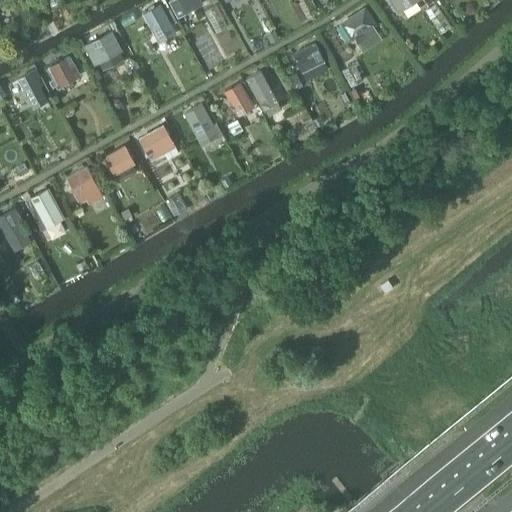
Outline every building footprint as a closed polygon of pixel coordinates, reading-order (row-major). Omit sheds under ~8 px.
[(200,0),(170,0),(169,1),(178,16),(202,2),(200,0)] [(390,0),(397,10),(412,0),(390,0)] [(161,5),(144,15),(159,42),(175,33),(161,5)] [(365,6),(341,21),(352,38),(354,37),(373,24),(376,23),(365,6)] [(110,31),(84,45),(86,48),(88,51),(86,52),(87,53),(89,53),(94,63),(97,61),(118,50),(119,49),(121,48),(119,45),(118,46),(110,31)] [(274,31),(266,35),(270,42),(278,38),(274,31)] [(316,43),(294,53),(302,71),(317,64),(320,71),(328,68),(324,60),(316,43)] [(65,55),(45,66),(56,85),(75,74),(65,55)] [(31,69),(17,77),(33,107),(46,100),(35,77),(37,76),(33,68),(31,69)] [(260,70),(247,77),(268,115),(281,107),(260,70)] [(240,82),(226,90),(240,114),(254,105),(240,82)] [(344,91),(339,93),(345,103),(350,100),(344,91)] [(112,99),(110,103),(113,107),(117,106),(119,102),(117,98),(112,99)] [(184,114),(183,114),(184,117),(185,116),(201,145),(222,134),(216,123),(213,124),(202,104),(184,113),(184,114)] [(163,125),(139,138),(147,153),(161,145),(165,152),(168,158),(178,152),(163,125)] [(124,145),(104,156),(114,173),(132,163),(134,162),(124,145)] [(86,165),(66,176),(76,194),(96,183),(88,168),(89,167),(88,165),(87,166),(86,165)] [(226,177),(220,180),(223,187),(230,183),(226,177)] [(48,188),(30,198),(45,226),(63,217),(48,188)] [(15,207),(0,215),(0,223),(11,242),(27,233),(19,220),(22,219),(15,207)] [(128,209),(121,212),(124,218),(131,215),(128,209)] [(47,248),(42,251),(44,257),(50,254),(47,248)] [(76,264),(79,269),(87,265),(84,259),(76,264)]
